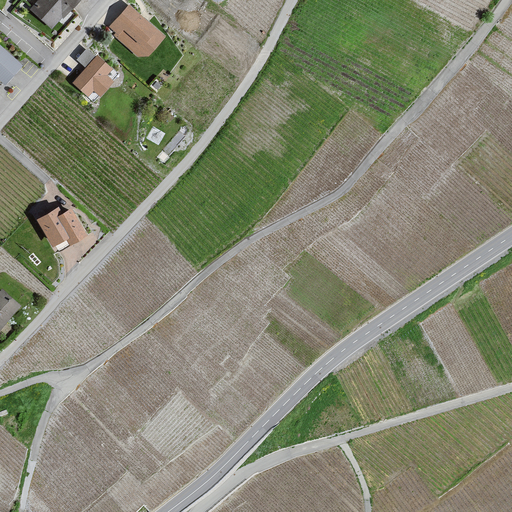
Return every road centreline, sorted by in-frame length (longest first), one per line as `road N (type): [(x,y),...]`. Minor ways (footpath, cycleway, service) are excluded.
road 1 (track): [(59,385),(161,319),(249,244),(342,196),(508,0)]
road 2 (residential): [(292,0),(267,54),(207,138),(0,361)]
road 3 (tertiary): [(168,511),(321,368),(511,236)]
road 4 (unclassified): [(511,386),(276,458),(231,480),(201,511)]
road 5 (residential): [(0,125),(110,0)]
